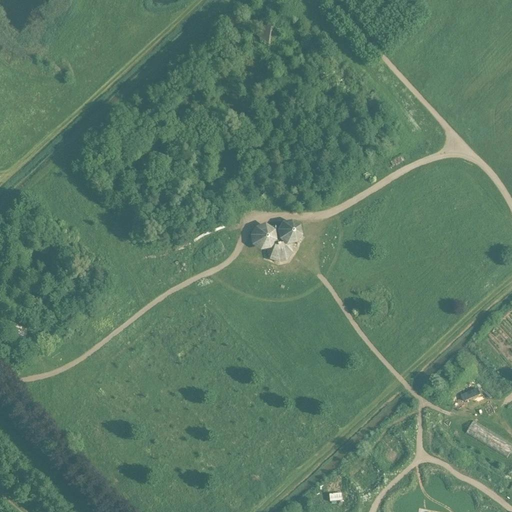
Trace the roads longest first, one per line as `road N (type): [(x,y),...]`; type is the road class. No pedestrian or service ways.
road 1 (track): [(173,286),(233,256),(243,221),(347,204),(432,156),(468,148)]
road 2 (track): [(173,286),(67,368),(1,383)]
road 3 (track): [(60,446),(67,368),(36,352),(30,338)]
